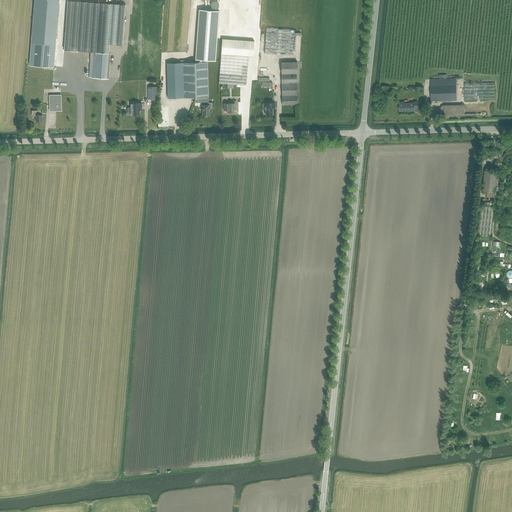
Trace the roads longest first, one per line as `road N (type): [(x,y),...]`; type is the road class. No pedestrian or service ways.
road 1 (unclassified): [(321,511),(362,133)]
road 2 (tertiary): [(0,143),(362,133)]
road 3 (tertiary): [(362,133),(511,129)]
road 4 (unclassified): [(362,133),(377,0)]
